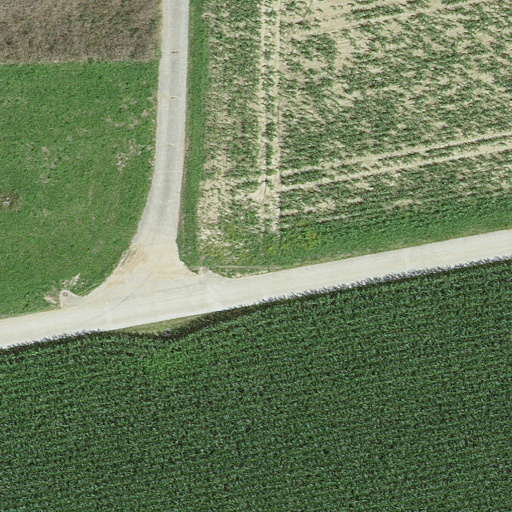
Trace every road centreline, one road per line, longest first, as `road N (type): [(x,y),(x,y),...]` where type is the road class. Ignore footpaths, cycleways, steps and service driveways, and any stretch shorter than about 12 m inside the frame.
road 1 (unclassified): [(511,246),(0,336)]
road 2 (track): [(136,314),(171,196),(175,0)]
